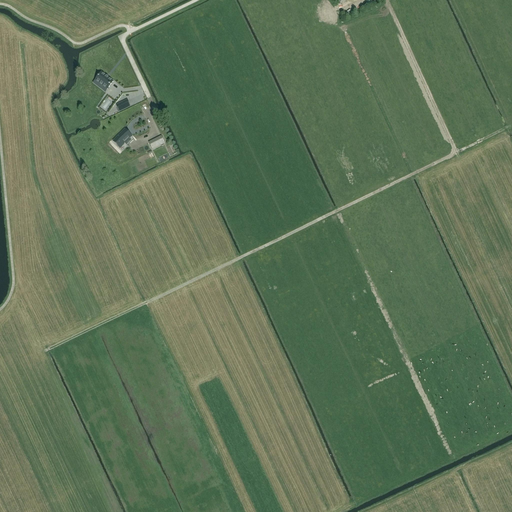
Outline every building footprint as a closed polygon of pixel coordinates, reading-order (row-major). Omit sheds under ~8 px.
[(102,72),(95,81),(107,90),(113,82),(102,72)] [(116,105),(119,111),(130,106),(127,100),(116,105)] [(147,125),(146,125),(140,115),(134,118),(143,137),(151,133),(147,125)] [(125,130),(113,141),(120,148),(125,144),(127,146),(134,139),(125,130)] [(157,143),(155,140),(149,143),(152,149),(165,143),(163,140),(157,143)]
